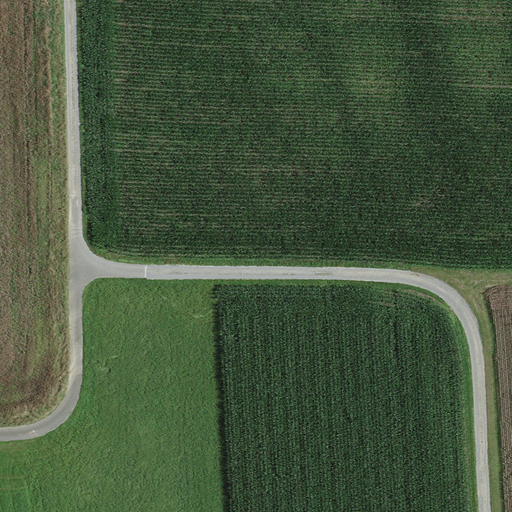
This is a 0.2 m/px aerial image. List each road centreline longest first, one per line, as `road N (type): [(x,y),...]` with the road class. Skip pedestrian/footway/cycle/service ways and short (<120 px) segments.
road 1 (track): [(486,511),(475,340),(454,299),(422,278),(75,267)]
road 2 (track): [(0,432),(61,415),(75,360),(69,0)]
